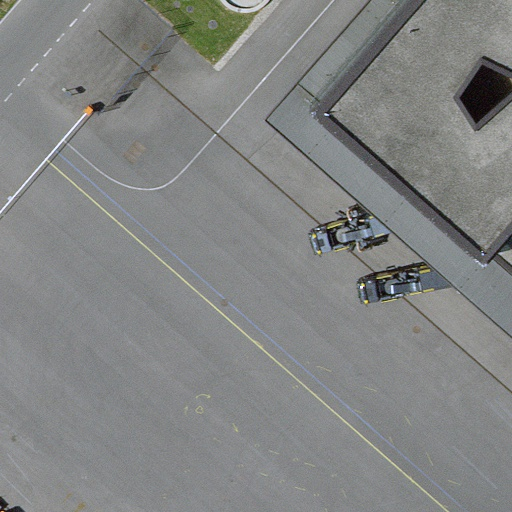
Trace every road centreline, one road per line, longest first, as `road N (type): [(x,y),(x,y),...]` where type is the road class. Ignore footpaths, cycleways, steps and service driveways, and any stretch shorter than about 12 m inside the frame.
road 1 (unknown): [(130,186),(471,495),(511,511)]
road 2 (unknown): [(130,186),(296,0)]
road 3 (unknown): [(2,65),(130,186)]
